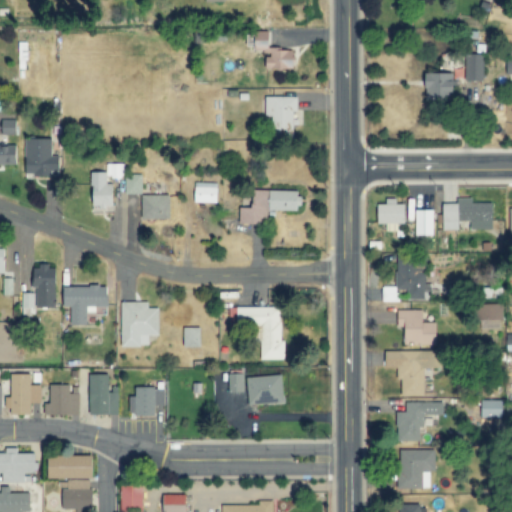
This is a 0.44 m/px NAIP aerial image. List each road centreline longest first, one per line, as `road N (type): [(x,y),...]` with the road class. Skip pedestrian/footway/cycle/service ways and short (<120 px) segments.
road 1 (tertiary): [(345,511),(343,0)]
road 2 (residential): [(345,271),(159,271),(0,202)]
road 3 (residential): [(345,457),(143,459),(41,429),(0,429)]
road 4 (tertiary): [(511,167),(343,171)]
